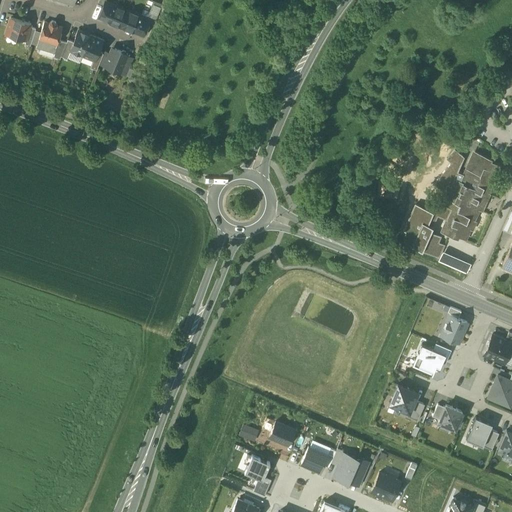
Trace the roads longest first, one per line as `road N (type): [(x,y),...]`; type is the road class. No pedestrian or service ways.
road 1 (tertiary): [(0,104),(217,192)]
road 2 (tertiary): [(269,215),(469,299)]
road 3 (tertiary): [(330,19),(242,176)]
road 4 (tertiary): [(258,180),(330,19)]
road 5 (tertiary): [(224,225),(169,392)]
road 6 (tertiary): [(169,392),(239,232)]
road 7 (tertiary): [(123,511),(169,392)]
road 8 (track): [(167,511),(211,397)]
